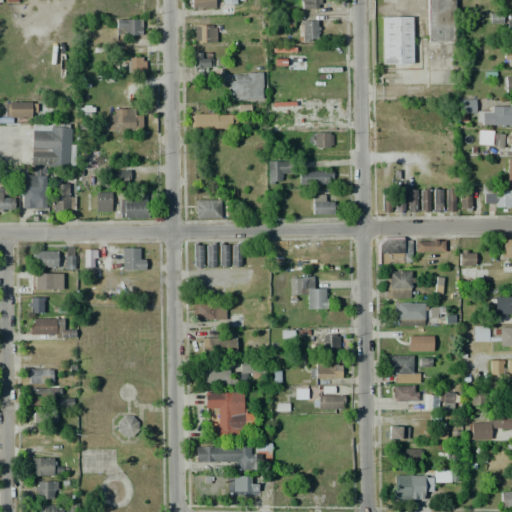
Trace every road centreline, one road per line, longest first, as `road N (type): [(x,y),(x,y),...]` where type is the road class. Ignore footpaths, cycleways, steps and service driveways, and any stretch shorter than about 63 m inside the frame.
road 1 (residential): [(511,223),(0,236)]
road 2 (residential): [(167,0),(174,511)]
road 3 (residential): [(362,0),(363,511)]
road 4 (residential): [(4,237),(4,511)]
